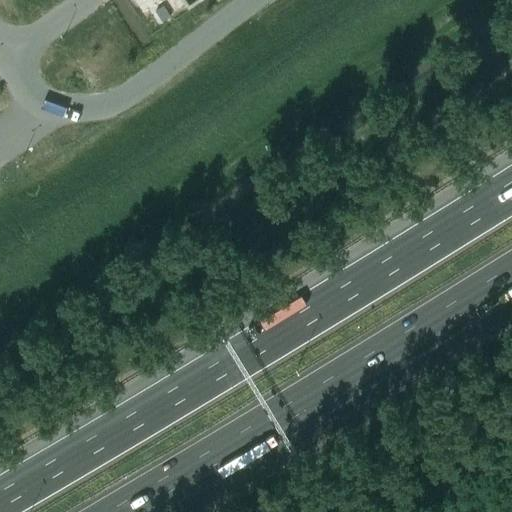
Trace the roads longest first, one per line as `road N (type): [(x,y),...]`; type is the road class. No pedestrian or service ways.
road 1 (motorway): [(511,193),(0,506)]
road 2 (motorway): [(125,511),(511,277)]
road 3 (unclassified): [(253,0),(119,101),(89,111),(40,104),(0,46)]
